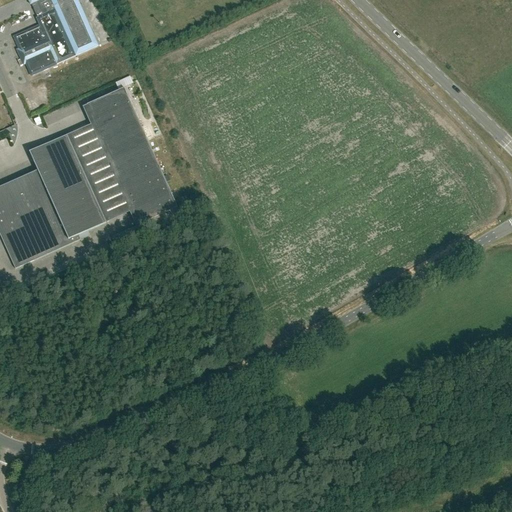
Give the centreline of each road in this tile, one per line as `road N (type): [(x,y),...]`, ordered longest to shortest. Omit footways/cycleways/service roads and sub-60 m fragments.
road 1 (unclassified): [(9,446),(47,452),(105,436),(274,358),(511,226)]
road 2 (primary): [(511,149),(356,0)]
